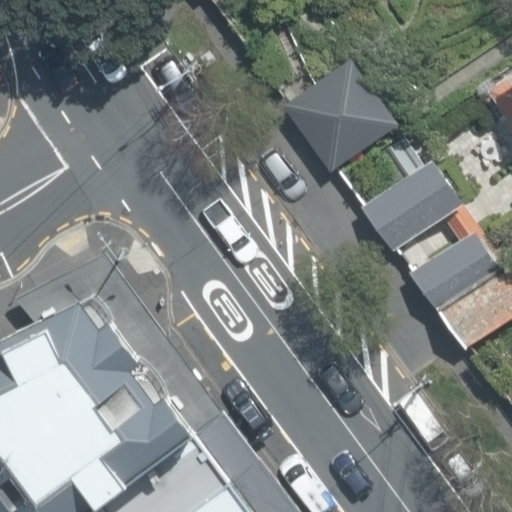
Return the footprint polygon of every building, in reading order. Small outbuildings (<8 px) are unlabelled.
[(403,117),(355,46),(281,99),(327,167),(403,117)] [(511,69),(485,87),(511,129),(511,69)] [(462,198),(427,153),(361,202),(393,249),(462,198)] [(495,262),(471,227),(410,269),(434,303),(495,262)] [(511,287),(495,262),(434,303),(460,338),(511,305),(511,287)] [(72,511),(188,423),(85,286),(0,336),(0,511),(72,511)] [(190,434),(105,495),(117,511),(169,511),(222,475),(190,434)] [(248,511),(222,475),(169,511),(117,511),(105,495),(81,511),(248,511)]
